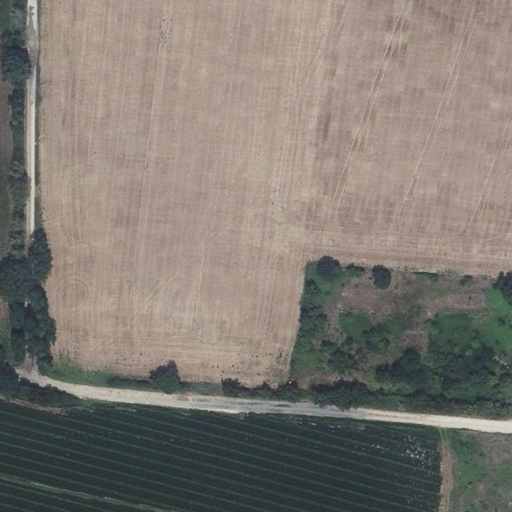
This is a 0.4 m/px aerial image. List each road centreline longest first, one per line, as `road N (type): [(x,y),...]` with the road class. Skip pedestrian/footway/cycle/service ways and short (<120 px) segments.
road 1 (track): [(511,429),(32,381)]
road 2 (track): [(31,0),(32,381)]
